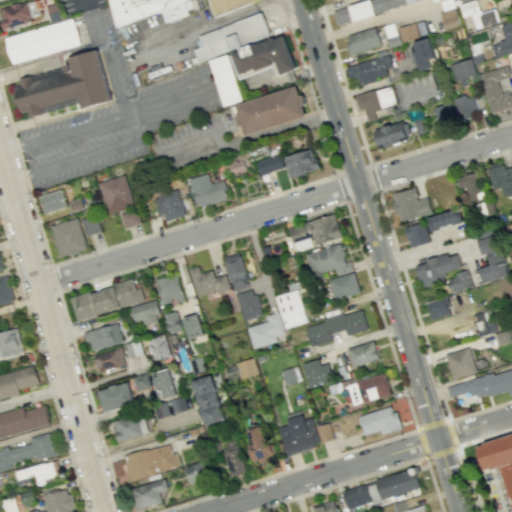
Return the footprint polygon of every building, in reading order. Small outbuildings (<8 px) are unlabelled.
[(0,23),(2,31),(30,23),(29,19),(46,14),(41,0),(37,0),(28,3),(27,0),(0,7),(0,23)] [(107,0),(117,26),(187,0),(107,0)] [(207,0),(215,20),(265,0),(207,0)] [(333,13),(373,0),(432,0),(339,30),(333,13)] [(476,0),(459,3),(461,17),(472,15),(474,28),(497,24),(494,9),(479,12),(476,0)] [(444,28),(459,25),(454,8),(440,12),(444,28)] [(270,36),(261,13),(199,37),(200,41),(198,42),(199,46),(202,45),(203,48),(194,51),(197,57),(192,59),(194,65),(270,36)] [(5,39),(12,66),(80,46),(73,19),(5,39)] [(511,46),(511,44),(511,43),(511,21),(501,25),(505,40),(491,44),(494,57),(511,51),(511,46)] [(397,28),(402,42),(419,36),(414,22),(397,28)] [(345,36),(351,55),(381,45),(375,27),(345,36)] [(284,36),(296,72),(280,78),(276,67),(240,80),(231,54),(284,36)] [(432,67),(430,59),(435,58),(429,37),(412,42),(420,70),(432,67)] [(100,51),(114,101),(82,111),(78,98),(20,115),(13,93),(67,77),(64,68),(71,66),(69,60),(100,51)] [(392,72),(386,53),(346,67),(349,78),(357,76),(359,84),(392,72)] [(243,101),(224,107),(209,62),(228,55),(243,101)] [(476,76),(472,59),(451,63),(454,80),(476,76)] [(480,73),(490,112),(511,106),(511,92),(511,91),(502,94),(498,80),(510,77),(507,66),(480,73)] [(355,95),(359,110),(363,108),(367,121),(376,119),(373,110),(396,104),(391,85),(355,95)] [(297,88),(306,118),(245,137),(236,107),(297,88)] [(474,94),(455,99),(460,118),(479,113),(474,94)] [(438,124),(454,119),(449,102),(433,108),(438,124)] [(410,139),(405,121),(374,130),(380,148),(410,139)] [(284,156),(289,177),(319,170),(313,149),(284,156)] [(260,175),(284,168),(280,154),(256,161),(260,175)] [(493,190),(500,187),(503,197),(511,194),(511,162),(487,170),(493,190)] [(467,187),(469,201),(483,199),(478,172),(456,176),(458,188),(467,187)] [(188,179),(197,207),(228,198),(222,180),(211,183),(207,173),(188,179)] [(125,228),(140,224),(126,174),(98,182),(107,215),(120,211),(125,228)] [(427,197),(419,199),(415,187),(391,194),(399,222),(432,213),(427,197)] [(45,214),(67,206),(61,189),(39,196),(45,214)] [(164,213),(166,221),(185,215),(177,189),(153,197),(158,215),(164,213)] [(428,216),(431,230),(462,224),(459,209),(428,216)] [(342,237),(335,213),(288,227),(295,251),(342,237)] [(101,231),(96,215),(81,220),(86,235),(101,231)] [(86,250),(79,218),(51,224),(58,256),(86,250)] [(410,248),(430,241),(423,221),(404,228),(410,248)] [(483,283),(508,276),(494,231),(477,236),(482,255),(486,254),(490,265),(478,268),(483,283)] [(305,254),(312,277),(335,270),(337,275),(353,270),(350,260),(346,262),(340,243),(305,254)] [(249,287),(240,253),(224,257),(233,291),(249,287)] [(461,269),(457,254),(448,256),(448,255),(416,262),(422,287),(438,283),(436,275),(461,269)] [(212,270),(200,273),(198,266),(189,268),(197,295),(217,289),(217,293),(229,289),(225,274),(214,277),(212,270)] [(447,277),(452,292),(472,286),(468,270),(447,277)] [(329,279),(335,300),(360,292),(354,272),(329,279)] [(155,279),(163,305),(184,298),(176,273),(155,279)] [(0,305),(14,302),(8,275),(0,276),(0,305)] [(145,301),(141,287),(135,288),(133,280),(70,297),(77,320),(145,301)] [(237,292),(243,320),(261,316),(255,289),(237,292)] [(308,321),(298,289),(276,296),(285,328),(308,321)] [(426,302),(432,319),(451,313),(445,296),(426,302)] [(134,321),(142,319),(143,324),(160,321),(155,301),(131,306),(134,321)] [(368,329),(363,309),(342,315),(340,308),(323,312),(326,321),(306,326),(311,347),(332,341),(330,334),(345,330),(346,335),(368,329)] [(472,316),(479,336),(495,330),(489,310),(472,316)] [(247,327),(253,348),(278,341),(277,336),(285,333),(279,311),(266,315),(268,321),(247,327)] [(167,332),(180,331),(177,312),(165,313),(167,332)] [(183,317),(188,339),(204,335),(198,313),(183,317)] [(85,332),(91,350),(123,342),(118,323),(85,332)] [(0,357),(24,352),(19,328),(0,332),(0,357)] [(148,339),(153,360),(171,355),(165,334),(148,339)] [(353,367),(379,358),(373,340),(347,349),(353,367)] [(94,355),(99,373),(126,364),(120,347),(94,355)] [(445,354),(452,379),(477,371),(469,347),(445,354)] [(236,363),(241,379),(258,373),(253,357),(236,363)] [(328,363),(320,365),(318,359),(302,364),(310,388),(333,381),(328,363)] [(301,380),(297,366),(281,371),(285,385),(301,380)] [(38,384),(34,367),(0,374),(0,399),(20,395),(18,388),(38,384)] [(164,399),(177,395),(169,368),(152,373),(157,391),(162,389),(164,399)] [(511,368),(446,387),(449,397),(469,391),(471,400),(507,389),(509,395),(511,394),(511,368)] [(354,406),(391,394),(384,373),(347,384),(354,406)] [(150,387),(147,374),(133,377),(137,391),(150,387)] [(192,379),(203,425),(224,421),(213,375),(192,379)] [(99,389),(104,411),(135,403),(129,382),(99,389)] [(170,400),(174,413),(187,409),(183,396),(170,400)] [(0,413),(0,437),(50,424),(45,405),(24,410),(24,407),(0,413)] [(401,428),(393,405),(359,416),(365,435),(380,430),(382,434),(401,428)] [(286,455),(321,445),(312,417),(304,420),(301,410),(286,415),(289,424),(278,427),(286,455)] [(149,433),(143,413),(114,422),(119,441),(149,433)] [(334,439),(329,423),(316,426),(320,442),(334,439)] [(245,430),(254,462),(274,456),(265,425),(245,430)] [(0,471),(12,468),(11,463),(35,457),(36,460),(56,455),(51,432),(30,438),(31,443),(9,449),(8,446),(0,447),(0,471)] [(511,433),(483,443),(484,445),(477,447),(484,469),(491,467),(492,469),(499,467),(511,509),(511,433)] [(230,476),(245,472),(238,442),(222,446),(230,476)] [(129,479),(180,468),(176,452),(171,453),(169,444),(123,455),(129,479)] [(15,470),(18,485),(34,481),(35,486),(62,479),(58,460),(15,470)] [(189,482),(209,478),(206,461),(185,465),(189,482)] [(348,509),(419,487),(415,472),(419,471),(418,466),(387,476),(375,480),(375,481),(342,491),(348,509)] [(160,492),(168,489),(165,478),(131,489),(137,510),(163,502),(160,492)] [(75,511),(69,487),(43,495),(46,509),(33,511),(75,511)] [(393,504),(395,511),(424,511),(423,505),(406,510),(404,501),(393,504)] [(336,511),(335,502),(312,507),(312,511),(336,511)]
